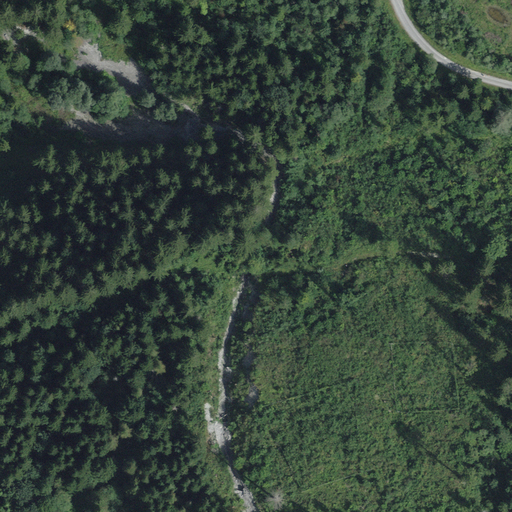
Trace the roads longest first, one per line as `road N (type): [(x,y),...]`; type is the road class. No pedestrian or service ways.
road 1 (track): [(0,355),(144,297),(194,302),(247,293),(264,279),(388,252),(511,262)]
road 2 (track): [(428,0),(471,69),(511,81)]
